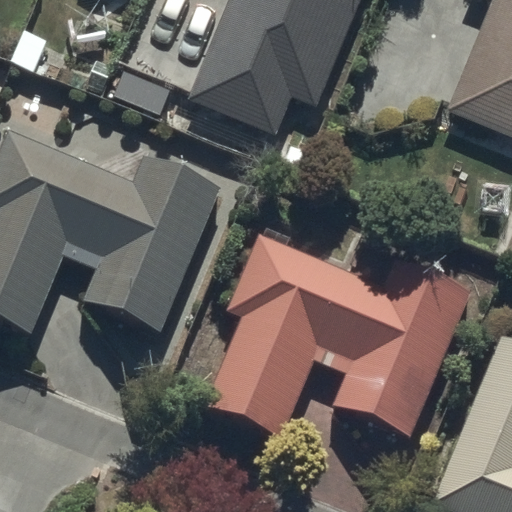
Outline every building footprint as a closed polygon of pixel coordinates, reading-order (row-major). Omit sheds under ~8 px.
[(234,0),(185,118),(276,156),(292,119),(314,128),(367,0),(234,0)] [(511,0),(467,0),(465,6),(491,17),(445,130),(511,156),(511,0)] [(133,200),(8,152),(0,172),(0,346),(30,358),(62,277),(93,290),(79,324),(162,358),(224,204),(144,172),(133,200)] [(381,305),(254,253),(220,330),(240,338),(199,437),(277,469),(313,383),(346,397),(332,430),(410,464),(473,311),(393,278),(381,305)] [(511,511),(511,352),(503,348),(431,511),(511,511)]
